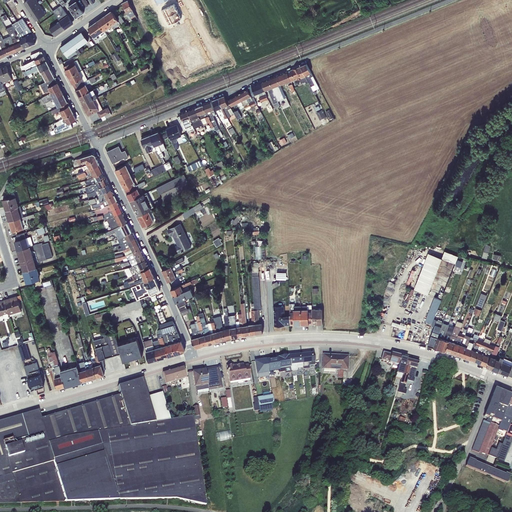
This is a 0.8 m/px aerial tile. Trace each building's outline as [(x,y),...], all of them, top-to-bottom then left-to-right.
[(27,0),(24,2),(30,11),(40,5),(36,0),(27,0)] [(77,0),(68,6),(76,17),(84,12),(77,0)] [(137,18),(128,0),(127,0),(122,3),(128,14),(129,14),(133,20),(137,18)] [(60,20),(65,29),(71,25),(73,23),(70,17),(63,7),(61,4),(53,10),(60,20)] [(174,4),(161,10),(165,17),(178,11),(177,10),(178,10),(175,4),(174,4)] [(46,14),(40,5),(30,11),(36,21),(46,14)] [(111,11),(104,16),(112,26),(113,28),(120,23),(116,17),(111,11)] [(178,11),(165,17),(169,25),(181,18),(178,11)] [(125,21),(120,14),(116,17),(120,23),(121,24),(125,21)] [(104,16),(97,21),(104,31),(112,26),(104,16)] [(32,32),(24,20),(21,22),(19,20),(18,21),(20,25),(22,29),(23,31),(24,32),(27,41),(29,46),(35,43),(36,41),(32,32)] [(60,20),(50,28),(55,36),(65,29),(60,20)] [(20,25),(18,21),(13,24),(13,25),(16,30),(20,37),(24,48),(29,46),(27,41),(24,32),(23,31),(22,29),(20,25)] [(97,21),(88,27),(95,37),(99,34),(101,37),(106,33),(104,31),(97,21)] [(16,30),(13,25),(7,28),(10,35),(17,51),(24,48),(20,37),(16,39),(15,36),(17,35),(15,30),(16,30)] [(185,25),(172,31),(176,39),(189,32),(185,25)] [(71,39),(78,49),(89,41),(82,31),(82,32),(72,40),(71,39)] [(189,32),(176,39),(179,46),(192,39),(189,32)] [(17,51),(10,35),(3,38),(5,43),(9,42),(10,45),(6,47),(10,54),(17,51)] [(0,53),(2,58),(10,54),(6,47),(5,43),(3,38),(2,36),(0,36),(0,53)] [(78,49),(71,39),(61,47),(67,56),(75,50),(77,53),(78,55),(81,53),(78,49)] [(196,46),(183,53),(187,60),(200,53),(199,53),(196,46)] [(69,59),(77,53),(75,50),(67,56),(69,59)] [(26,70),(46,60),(42,51),(40,51),(31,55),(33,60),(23,64),(26,71),(26,70)] [(120,58),(116,52),(111,55),(115,61),(120,58)] [(200,53),(187,60),(191,68),(203,61),(203,60),(200,53)] [(138,58),(132,61),(135,67),(141,64),(138,58)] [(77,59),(64,66),(69,76),(82,69),(77,59)] [(42,70),(50,66),(46,60),(26,70),(28,74),(30,77),(33,75),(32,73),(39,69),(40,71),(42,70)] [(306,63),(300,66),(309,82),(315,94),(316,93),(315,90),(319,88),(306,63)] [(147,64),(140,68),(143,73),(150,70),(147,64)] [(6,65),(0,68),(0,76),(3,83),(12,79),(6,65)] [(47,81),(55,77),(50,66),(42,70),(45,77),(43,78),(45,81),(47,80),(47,81)] [(309,82),(300,66),(287,71),(291,81),(300,78),(301,83),(305,81),(306,83),(309,82)] [(82,69),(69,76),(74,86),(88,79),(82,69)] [(291,81),(287,71),(277,75),(280,85),(291,81)] [(88,79),(74,86),(79,97),(90,91),(86,84),(91,82),(92,83),(99,79),(98,76),(101,74),(100,73),(88,79)] [(280,85),(277,75),(269,79),(273,88),(272,88),(273,91),(273,92),(274,96),(275,95),(278,101),(284,99),(279,86),(280,85)] [(51,93),(61,88),(55,77),(47,81),(41,84),(45,93),(50,90),(51,93)] [(18,79),(14,81),(18,91),(22,89),(18,79)] [(273,88),(269,79),(261,82),(265,91),(268,90),(275,106),(280,104),(278,101),(275,95),(274,96),(273,92),(273,91),(272,88),(273,88)] [(265,91),(261,82),(248,87),(253,96),(255,95),(259,94),(260,96),(259,97),(261,101),(268,99),(265,91)] [(54,98),(63,93),(61,88),(51,93),(41,98),(44,103),(54,98)] [(90,91),(79,97),(83,104),(97,97),(93,89),(90,91)] [(238,94),(244,107),(246,110),(251,107),(253,111),(256,109),(259,115),(261,113),(260,111),(261,111),(253,97),(252,98),(247,89),(238,94)] [(58,107),(68,102),(63,93),(54,98),(58,107)] [(244,107),(238,94),(228,99),(232,106),(238,103),(241,109),(244,107)] [(224,95),(219,98),(228,117),(231,116),(230,115),(234,113),(233,112),(229,104),(228,105),(224,95)] [(97,97),(83,104),(89,115),(97,111),(98,112),(97,112),(100,118),(101,117),(103,121),(106,119),(106,118),(112,115),(108,107),(107,108),(107,107),(103,109),(97,97)] [(219,98),(213,100),(223,123),(229,121),(228,117),(219,98)] [(211,101),(203,104),(214,127),(217,133),(218,132),(221,137),(223,135),(219,129),(215,119),(213,115),(216,114),(211,101)] [(64,118),(74,113),(68,102),(58,107),(51,110),(53,114),(58,112),(59,115),(61,114),(64,118)] [(203,104),(195,107),(204,125),(209,123),(211,128),(214,127),(203,104)] [(326,117),(320,106),(314,109),(321,122),(324,120),(323,118),(326,117)] [(195,107),(188,110),(194,128),(204,125),(195,107)] [(188,110),(180,113),(181,116),(187,129),(188,131),(194,128),(188,110)] [(238,110),(233,112),(234,113),(237,119),(241,117),(238,110)] [(70,122),(76,119),(74,113),(64,118),(60,120),(62,124),(57,126),(54,128),(57,133),(73,127),(70,122)] [(187,129),(181,116),(177,118),(184,130),(187,129)] [(177,124),(167,128),(168,132),(170,135),(176,149),(179,148),(177,142),(178,139),(177,137),(182,135),(177,124)] [(159,132),(150,135),(156,148),(161,158),(163,157),(164,156),(162,151),(166,149),(159,132)] [(150,135),(141,139),(145,147),(147,152),(153,150),(152,147),(153,146),(155,149),(156,148),(150,135)] [(272,141),(269,143),(271,148),(272,147),(274,151),(279,148),(278,146),(275,147),(272,141)] [(115,151),(108,154),(112,163),(124,157),(125,159),(129,157),(125,150),(122,152),(119,146),(114,149),(115,151)] [(87,163),(97,159),(95,155),(93,156),(93,154),(73,160),(75,165),(78,163),(79,165),(86,162),(87,163)] [(163,157),(161,158),(164,163),(167,170),(172,167),(169,161),(165,163),(163,157)] [(85,171),(99,164),(97,159),(87,163),(88,166),(76,171),(77,174),(85,171)] [(200,160),(186,167),(187,170),(189,170),(190,171),(203,165),(200,160)] [(136,173),(145,168),(143,163),(133,168),(136,173)] [(154,176),(167,170),(164,163),(151,170),(154,176)] [(88,179),(103,172),(99,164),(85,171),(77,174),(79,178),(87,175),(88,177),(87,177),(88,179)] [(115,170),(120,180),(131,175),(126,165),(115,170)] [(203,165),(190,171),(191,173),(204,167),(203,165)] [(205,169),(209,176),(211,175),(215,173),(213,169),(211,171),(209,167),(205,169)] [(92,184),(106,178),(103,172),(88,179),(85,181),(87,184),(91,182),(92,184)] [(184,174),(156,188),(159,195),(187,181),(184,174)] [(120,180),(125,191),(136,185),(131,175),(120,180)] [(92,192),(109,184),(106,178),(92,184),(90,186),(86,187),(87,192),(91,190),(92,192)] [(125,191),(130,201),(141,195),(138,188),(146,184),(145,181),(136,185),(125,191)] [(94,198),(112,189),(109,184),(92,192),(87,193),(89,199),(94,198)] [(98,203),(114,195),(112,189),(94,198),(89,199),(84,200),(85,203),(90,201),(90,204),(97,202),(98,203)] [(3,199),(6,210),(19,206),(14,192),(5,195),(6,198),(3,199)] [(141,195),(130,201),(136,212),(138,216),(151,210),(154,208),(152,204),(153,203),(148,192),(141,195)] [(102,207),(117,200),(114,195),(98,203),(92,204),(93,208),(102,206),(102,207)] [(48,198),(39,200),(39,201),(41,206),(45,205),(44,204),(49,202),(48,198)] [(105,213),(120,206),(117,200),(102,207),(95,210),(97,215),(105,213)] [(200,202),(182,213),(185,218),(203,207),(200,202)] [(6,210),(9,221),(24,217),(21,206),(19,206),(6,210)] [(107,219),(123,212),(120,206),(105,213),(97,215),(94,216),(95,220),(103,218),(104,219),(105,219),(105,220),(107,219)] [(151,210),(138,216),(143,226),(156,220),(151,210)] [(112,229),(128,222),(123,212),(107,219),(112,229)] [(243,215),(239,212),(234,220),(233,219),(230,223),(234,226),(235,225),(236,225),(243,215)] [(24,217),(9,221),(12,232),(24,228),(23,225),(26,224),(24,220),(35,217),(34,214),(24,217)] [(122,237),(133,232),(128,222),(112,229),(105,232),(96,235),(97,239),(111,234),(116,231),(117,232),(119,231),(122,237)] [(181,223),(168,230),(171,235),(173,234),(178,245),(176,246),(179,252),(192,246),(181,223)] [(47,226),(36,229),(38,234),(46,232),(46,231),(48,230),(47,226)] [(15,241),(18,250),(30,246),(33,245),(31,236),(26,237),(24,232),(17,234),(19,240),(15,241)] [(120,244),(135,237),(133,232),(122,237),(118,239),(120,244)] [(123,250),(138,243),(135,237),(120,244),(122,247),(118,248),(119,251),(123,250)] [(219,237),(213,241),(217,247),(223,243),(219,237)] [(48,242),(42,244),(46,259),(53,257),(48,242)] [(126,255),(141,248),(138,243),(123,250),(126,255)] [(490,245),(485,244),(482,257),(487,259),(487,257),(488,257),(489,254),(488,254),(490,245)] [(18,250),(24,271),(37,268),(30,246),(18,250)] [(129,261),(143,253),(141,248),(126,255),(123,256),(116,258),(116,261),(123,259),(127,258),(129,261)] [(442,258),(455,263),(457,259),(458,256),(445,251),(442,258)] [(132,266),(146,259),(143,253),(129,261),(124,262),(121,263),(122,266),(130,264),(130,263),(131,262),(132,266)] [(442,258),(428,253),(414,289),(428,295),(442,258)] [(173,265),(162,270),(164,276),(182,268),(179,263),(184,261),(182,257),(171,263),(173,265)] [(136,274),(150,267),(146,259),(132,266),(129,267),(124,269),(128,276),(131,275),(136,274)] [(463,261),(457,259),(455,263),(455,265),(461,267),(463,261)] [(37,268),(24,271),(27,283),(40,279),(39,274),(38,267),(37,268)] [(130,282),(153,273),(150,267),(136,274),(131,275),(133,278),(123,282),(124,284),(130,282)] [(182,268),(164,276),(167,281),(180,276),(179,273),(183,271),(182,268)] [(141,283),(154,277),(153,273),(130,282),(124,284),(120,286),(120,289),(140,282),(141,283)] [(254,303),(255,310),(258,309),(261,309),(259,275),(252,276),(254,303)] [(150,294),(160,290),(158,284),(155,277),(154,277),(141,283),(140,284),(141,288),(138,289),(136,285),(132,287),(137,300),(140,299),(139,297),(145,294),(144,293),(149,291),(150,294)] [(197,278),(171,289),(173,296),(189,288),(188,286),(199,281),(197,278)] [(69,363),(76,361),(53,284),(46,286),(69,363)] [(189,288),(173,296),(174,296),(175,296),(177,301),(176,302),(184,299),(194,294),(191,288),(189,288)] [(156,295),(161,305),(166,303),(162,292),(156,295)] [(487,295),(481,293),(476,305),(482,307),(487,295)] [(17,296),(4,300),(8,312),(9,314),(22,311),(18,300),(17,296)] [(435,298),(434,297),(425,321),(432,324),(441,299),(436,297),(435,298)] [(142,307),(140,299),(137,300),(107,309),(108,311),(110,317),(142,307)] [(184,299),(176,302),(178,307),(185,304),(187,304),(184,299)] [(0,315),(8,312),(4,300),(0,300),(0,302),(0,304),(0,303),(0,315)] [(242,313),(244,335),(250,334),(250,324),(247,325),(245,302),(241,303),(242,313)] [(289,303),(290,315),(290,325),(301,324),(300,306),(300,305),(294,306),(294,303),(289,303)] [(307,306),(300,306),(301,324),(312,324),(312,309),(312,304),(307,305),(307,306)] [(284,306),(273,307),(274,326),(290,325),(290,315),(285,316),(284,306)] [(312,309),(312,324),(323,323),(322,308),(312,309)] [(255,310),(256,333),(263,332),(262,322),(259,322),(258,309),(255,310)] [(225,326),(222,327),(226,339),(232,337),(228,316),(227,310),(224,310),(225,316),(224,316),(225,326)] [(110,317),(108,311),(94,315),(95,318),(106,315),(107,319),(110,318),(110,317)] [(201,321),(208,344),(214,342),(208,323),(207,324),(203,312),(198,313),(199,316),(201,321)] [(236,321),(238,336),(244,335),(242,313),(238,314),(239,321),(236,321)] [(228,316),(232,337),(238,336),(236,321),(235,315),(228,316)] [(221,316),(213,318),(214,319),(220,341),(226,339),(222,327),(221,316)] [(208,323),(214,342),(220,341),(214,319),(213,318),(210,319),(211,322),(208,323)] [(443,323),(443,322),(437,320),(434,319),(431,325),(434,327),(428,345),(434,347),(443,323)] [(505,321),(501,319),(497,329),(501,330),(505,321)] [(185,349),(173,321),(166,323),(167,326),(161,328),(161,329),(162,333),(169,356),(184,351),(185,349)] [(195,323),(202,346),(208,344),(201,321),(197,322),(195,323)] [(193,335),(190,336),(195,347),(196,348),(202,346),(195,323),(190,324),(193,335)] [(443,323),(434,347),(440,349),(449,325),(443,323)] [(446,351),(455,326),(449,325),(440,349),(446,351)] [(452,353),(459,332),(461,327),(455,325),(455,326),(446,351),(452,353)] [(457,355),(465,334),(466,329),(464,328),(462,333),(459,332),(452,353),(457,355)] [(19,330),(14,331),(18,344),(34,339),(32,332),(29,333),(31,339),(23,341),(22,337),(20,338),(20,337),(21,336),(19,330)] [(121,353),(118,344),(114,332),(104,335),(104,337),(94,340),(97,351),(102,369),(105,368),(104,368),(102,358),(121,353)] [(158,359),(169,356),(162,333),(158,334),(157,334),(159,339),(153,341),(158,359)] [(463,357),(471,336),(465,334),(457,355),(463,357)] [(492,369),(497,358),(495,358),(500,347),(498,346),(503,337),(500,335),(495,346),(487,366),(492,369)] [(471,354),(478,339),(473,337),(471,336),(463,357),(469,359),(471,354)] [(137,338),(118,344),(121,353),(123,361),(143,355),(137,338)] [(469,359),(475,361),(484,341),(478,338),(478,339),(471,354),(469,359)] [(481,364),(490,343),(491,340),(485,338),(484,341),(475,361),(481,364)] [(149,361),(158,359),(153,341),(152,339),(143,341),(149,361)] [(32,355),(37,353),(33,340),(27,342),(32,355)] [(26,343),(18,345),(23,360),(31,358),(26,343)] [(487,366),(495,346),(490,343),(481,364),(487,366)] [(58,388),(66,386),(61,370),(55,351),(51,352),(50,348),(47,349),(52,367),(54,367),(57,377),(55,377),(58,388)] [(104,374),(102,369),(97,351),(94,352),(96,360),(92,361),(93,363),(97,377),(104,374)] [(398,366),(400,356),(391,353),(391,354),(383,352),(381,360),(388,362),(388,363),(398,366)] [(313,353),(301,354),(302,366),(303,369),(309,369),(309,365),(315,365),(313,353)] [(302,366),(301,354),(288,356),(291,370),(297,370),(297,367),(302,366)] [(348,356),(323,354),(322,369),(323,369),(335,369),(338,370),(337,378),(343,378),(343,370),(347,370),(348,356)] [(503,361),(504,358),(504,356),(499,354),(497,358),(492,369),(498,371),(503,361)] [(291,370),(288,356),(277,358),(280,372),(280,373),(284,372),(285,374),(291,373),(291,370)] [(401,380),(407,357),(400,356),(398,366),(395,378),(401,380)] [(418,360),(407,357),(401,380),(398,392),(405,394),(406,390),(404,389),(407,376),(409,377),(408,380),(413,382),(418,360)] [(277,358),(266,360),(268,372),(275,371),(276,373),(280,372),(277,358)] [(266,360),(255,362),(258,378),(269,376),(268,372),(266,360)] [(90,379),(85,365),(84,361),(77,363),(77,365),(82,381),(90,379)] [(508,375),(511,365),(511,364),(503,361),(498,371),(508,375)] [(25,366),(32,389),(35,389),(35,388),(36,388),(44,386),(36,362),(25,366)] [(90,379),(97,377),(93,363),(89,365),(88,364),(85,365),(90,379)] [(233,365),(226,366),(229,382),(250,379),(248,365),(243,366),(243,364),(233,366),(233,365)] [(82,381),(77,365),(64,369),(61,370),(66,386),(69,385),(82,381)] [(183,366),(173,369),(176,380),(186,377),(183,366)] [(213,369),(216,389),(222,388),(219,366),(205,368),(205,369),(205,370),(213,369)] [(173,369),(162,373),(166,383),(176,380),(173,369)] [(205,369),(192,372),(195,391),(207,389),(205,370),(205,369)] [(213,369),(205,370),(207,389),(208,391),(216,389),(213,369)] [(120,395),(41,418),(65,502),(119,501),(175,499),(205,506),(193,420),(193,417),(193,416),(170,420),(162,392),(147,397),(142,379),(117,386),(120,395)] [(261,388),(256,389),(257,397),(258,406),(271,403),(274,403),(272,395),(262,397),(261,388)] [(493,391),(483,416),(487,418),(486,421),(490,423),(492,418),(501,422),(511,395),(497,389),(494,388),(493,391)] [(499,426),(497,430),(498,430),(498,431),(501,432),(502,430),(506,432),(509,424),(511,417),(511,395),(501,422),(499,426)] [(258,406),(259,410),(260,412),(272,410),(271,404),(271,403),(258,406)] [(0,503),(20,503),(65,502),(41,418),(38,410),(20,415),(28,440),(23,442),(24,446),(20,448),(5,452),(7,460),(0,462),(0,503)] [(0,462),(7,460),(5,452),(3,446),(11,443),(12,445),(23,442),(28,440),(20,415),(0,421),(0,462)] [(486,421),(483,420),(471,450),(478,453),(479,452),(490,423),(486,421)] [(499,426),(490,423),(479,452),(487,456),(490,448),(497,430),(499,426)] [(511,425),(509,424),(506,432),(501,444),(496,458),(504,462),(511,440),(511,425)] [(217,432),(219,441),(232,438),(230,430),(217,432)] [(495,450),(490,448),(487,456),(496,458),(501,444),(498,443),(495,450)] [(468,458),(465,466),(507,483),(510,475),(505,473),(504,474),(475,462),(475,461),(468,458)]
